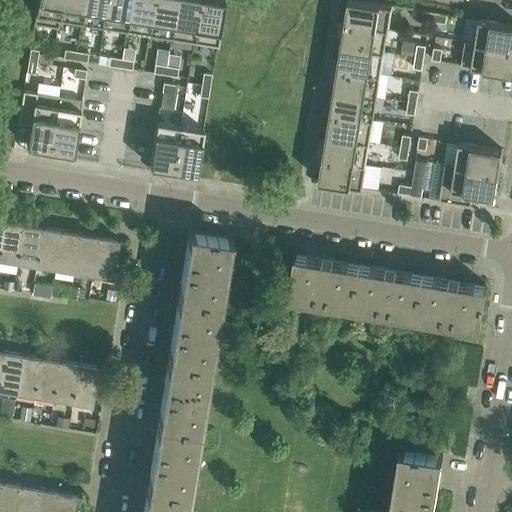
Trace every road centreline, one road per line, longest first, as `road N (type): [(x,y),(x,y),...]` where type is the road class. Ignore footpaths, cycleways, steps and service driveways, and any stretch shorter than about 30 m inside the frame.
road 1 (residential): [(511,251),(167,194)]
road 2 (residential): [(167,194),(113,511)]
road 3 (residential): [(167,194),(0,168)]
road 4 (residential): [(487,469),(511,325)]
